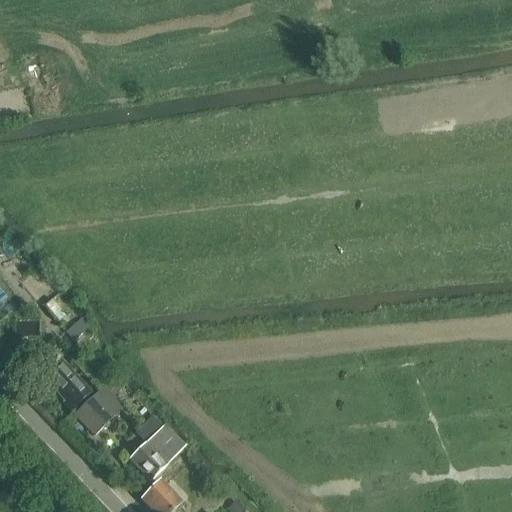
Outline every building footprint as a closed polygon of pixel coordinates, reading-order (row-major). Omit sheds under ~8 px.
[(75,327),(66,335),(74,344),(83,336),(75,327)] [(72,364),(99,391),(107,382),(80,356),(72,364)] [(60,365),(44,379),(66,403),(70,399),(78,407),(89,397),(60,365)] [(116,380),(105,389),(114,399),(125,389),(119,382),(117,379),(116,380)] [(105,389),(74,417),(94,438),(108,425),(125,441),(140,427),(105,389)] [(145,448),(129,463),(150,484),(184,451),(163,430),(145,448)] [(159,486),(152,493),(141,504),(148,511),(176,511),(180,508),(159,486)]
